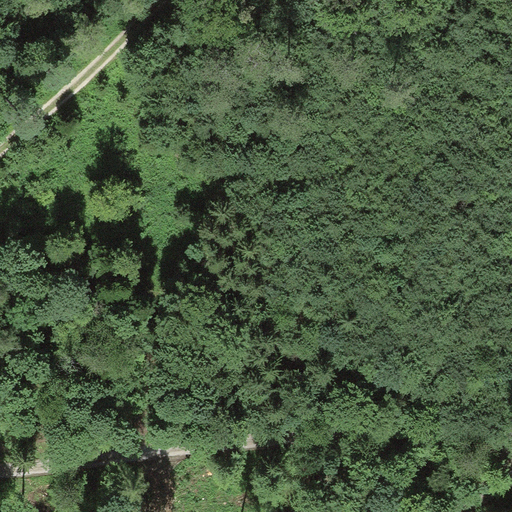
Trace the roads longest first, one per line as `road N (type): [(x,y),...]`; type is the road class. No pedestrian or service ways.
road 1 (track): [(0,469),(351,431),(511,439)]
road 2 (track): [(153,0),(0,159)]
